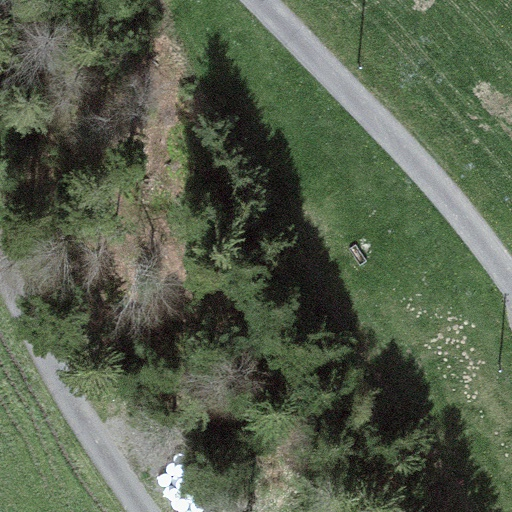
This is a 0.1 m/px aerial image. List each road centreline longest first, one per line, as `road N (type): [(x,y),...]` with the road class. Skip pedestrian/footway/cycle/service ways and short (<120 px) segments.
road 1 (track): [(257,0),(364,103),(511,282)]
road 2 (track): [(151,511),(0,270)]
